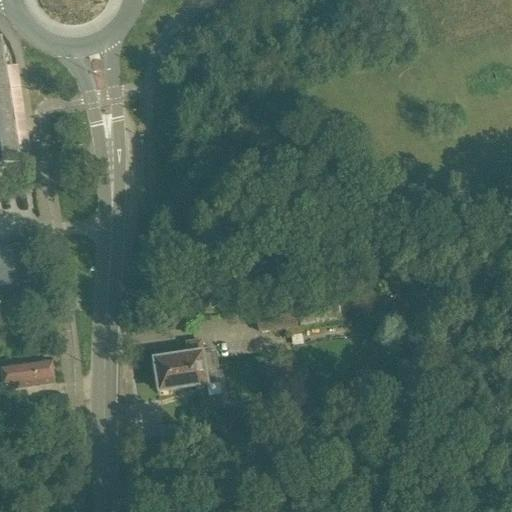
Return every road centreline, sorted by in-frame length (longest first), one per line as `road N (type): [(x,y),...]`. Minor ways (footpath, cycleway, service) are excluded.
road 1 (secondary): [(108,511),(103,399),(111,215)]
road 2 (secondary): [(111,215),(115,31)]
road 3 (secondary): [(55,46),(82,76),(111,215)]
